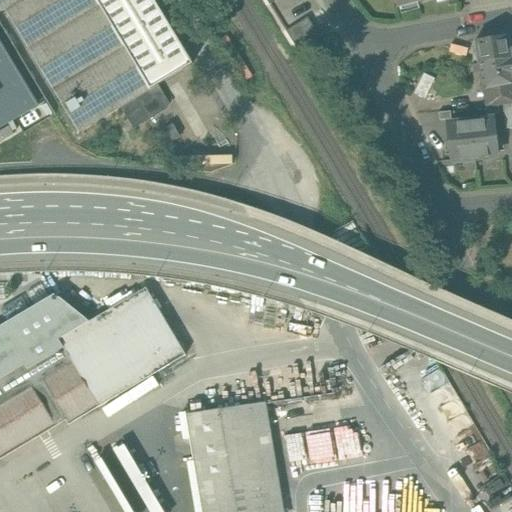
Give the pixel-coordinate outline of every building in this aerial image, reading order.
[(0,0),(0,11),(5,9),(79,132),(121,107),(150,90),(193,64),(154,0),(0,0)] [(308,17),(297,24),(310,45),(321,38),(308,17)] [(297,24),(286,31),(299,52),(310,45),(297,24)] [(507,35),(475,40),(479,63),(511,57),(511,41),(508,42),(507,35)] [(0,128),(37,107),(0,46),(0,128)] [(511,57),(479,63),(478,63),(482,88),(484,88),(484,87),(511,82),(511,57)] [(511,82),(484,87),(484,88),(487,106),(498,104),(502,104),(511,102),(511,82)] [(150,90),(121,107),(134,128),(167,108),(168,104),(162,94),(159,94),(154,97),(150,90)] [(511,103),(502,104),(505,128),(511,127),(511,103)] [(498,104),(487,106),(486,106),(487,114),(499,113),(498,104)] [(450,110),(438,112),(439,120),(451,118),(450,110)] [(492,118),(470,120),(474,158),(496,155),(492,118)] [(470,120),(448,122),(452,160),(474,158),(470,120)] [(90,322),(59,341),(64,348),(96,404),(98,406),(185,354),(146,289),(90,322)] [(55,294),(1,326),(24,365),(27,370),(64,348),(59,341),(90,322),(55,294)] [(0,327),(0,379),(24,365),(1,326),(0,327)] [(0,379),(0,452),(64,414),(68,421),(96,404),(64,348),(27,370),(24,365),(0,379)] [(271,511),(253,404),(186,414),(202,511),(271,511)] [(170,511),(131,442),(118,449),(154,511),(170,511)] [(98,461),(123,511),(139,511),(111,454),(98,461)]
